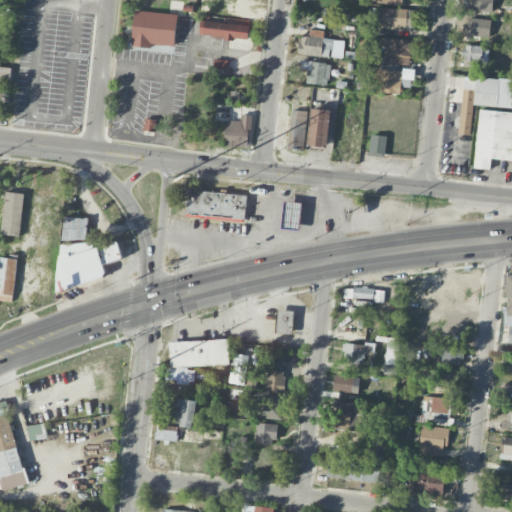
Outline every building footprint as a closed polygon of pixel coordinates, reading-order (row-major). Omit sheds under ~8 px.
[(235,0),(235,15),(253,16),(253,0),(235,0)] [(374,26),(415,28),(416,9),(375,8),(374,26)] [(177,14),(135,10),(132,46),(151,48),(151,44),(174,46),(177,14)] [(199,34),(247,41),(249,26),(201,19),(199,34)] [(299,35),(298,55),(331,56),(332,38),(323,38),(323,30),(310,29),(309,36),(299,35)] [(416,40),(386,39),(385,63),(409,64),(410,55),(415,55),(416,40)] [(463,46),(462,61),(488,62),(489,47),(463,46)] [(227,69),(228,60),(217,59),(217,68),(227,69)] [(307,69),(306,84),(328,85),(330,62),(300,61),(300,69),(307,69)] [(0,85),(10,86),(11,67),(0,66),(0,85)] [(401,94),(401,86),(412,87),(412,70),(374,69),(373,93),(401,94)] [(511,107),(511,79),(462,77),(459,134),(471,135),(473,105),(511,107)] [(326,147),(331,111),(312,108),(307,145),(326,147)] [(511,112),(479,109),(474,168),(490,169),(491,159),(511,160),(511,112)] [(306,110),(290,110),(289,149),(305,150),(306,110)] [(250,146),(252,115),(241,114),(240,121),(225,120),(224,145),(250,146)] [(340,127),(338,148),(354,150),(357,129),(340,127)] [(386,135),(370,135),(369,156),(385,156),(386,135)] [(186,216),(246,220),(248,193),(188,189),(186,216)] [(23,192),(5,191),(2,233),(20,235),(23,192)] [(281,229),(300,230),(302,202),(283,201),(281,229)] [(87,240),(87,217),(63,217),(63,239),(87,240)] [(53,249),(63,288),(106,277),(103,264),(123,259),(118,240),(94,246),(92,239),(53,249)] [(0,299),(13,301),(17,257),(0,255),(0,299)] [(353,297),(373,299),(374,288),(354,287),(353,297)] [(293,310),(277,310),(276,333),(292,334),(293,310)] [(170,367),(229,365),(228,339),(169,341),(170,367)] [(344,343),(343,363),(362,364),(362,354),(374,354),(375,344),(344,343)] [(437,363),(461,364),(462,347),(438,346),(437,363)] [(231,383),(246,384),(248,355),(233,354),(231,383)] [(398,356),(386,355),(385,365),(397,367),(398,356)] [(195,369),(168,368),(168,379),(176,380),(176,383),(194,384),(195,369)] [(434,388),(453,388),(453,370),(434,369),(434,388)] [(266,390),(284,391),(285,371),(267,370),(266,390)] [(333,391),(359,392),(360,376),(334,375),(333,391)] [(270,410),(270,419),(283,419),(284,398),(261,397),(261,409),(270,410)] [(449,424),(449,414),(456,414),(457,398),(423,397),(422,423),(449,424)] [(168,419),(180,420),(179,426),(194,428),(197,400),(170,398),(168,419)] [(0,402),(0,481),(2,490),(27,484),(6,401),(0,402)] [(349,431),(364,431),(365,403),(335,401),(335,417),(349,418),(349,431)] [(46,438),(45,423),(28,425),(30,440),(46,438)] [(277,444),(277,423),(256,423),(255,443),(277,444)] [(449,427),(421,426),(420,454),(443,455),(443,446),(448,446),(449,427)] [(176,442),(177,430),(156,429),(156,439),(164,440),(164,441),(176,442)] [(363,454),(380,455),(381,435),(363,434),(363,454)] [(511,459),(511,437),(501,437),(500,459),(511,459)] [(379,481),(380,462),(328,460),(327,478),(379,481)] [(511,484),(497,484),(497,499),(511,499),(511,484)]
